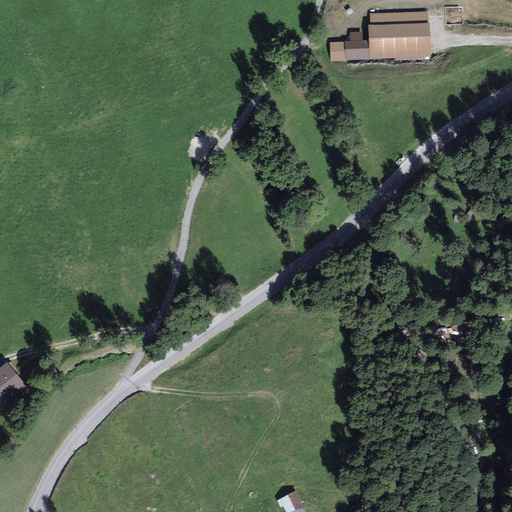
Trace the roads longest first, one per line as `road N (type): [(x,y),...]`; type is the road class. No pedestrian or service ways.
road 1 (tertiary): [(511,87),(414,155),(341,233),(114,397),(67,446),(35,511)]
road 2 (track): [(481,511),(481,483),(461,431),(438,374),(381,292),(361,213)]
road 3 (track): [(511,140),(486,136),(429,184),(396,175)]
